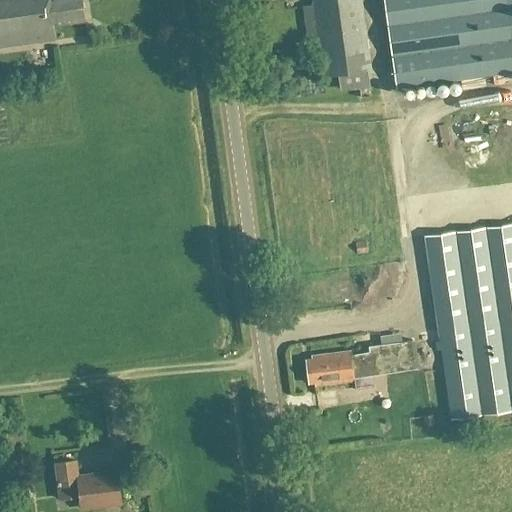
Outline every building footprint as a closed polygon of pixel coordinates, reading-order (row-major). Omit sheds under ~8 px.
[(0,0),(0,48),(55,41),(53,26),(84,22),(80,0),(0,0)] [(313,5),(316,29),(323,77),(337,75),(366,71),(369,70),(358,0),(315,0),(312,0),(313,5)] [(511,0),(382,0),(396,89),(511,72),(511,0)] [(305,31),(316,29),(313,5),(302,7),(305,31)] [(368,87),(366,71),(337,75),(339,92),(368,87)] [(490,102),(472,103),(472,114),(491,113),(490,102)] [(511,411),(511,224),(425,237),(439,337),(450,420),(511,411)] [(354,383),(354,380),(416,371),(412,341),(367,348),(368,353),(350,355),(350,351),(310,356),(311,360),(305,361),(308,384),(314,384),(314,388),(354,383)] [(75,462),(54,464),(58,501),(79,498),(81,509),(120,505),(116,473),(77,477),(75,462)]
